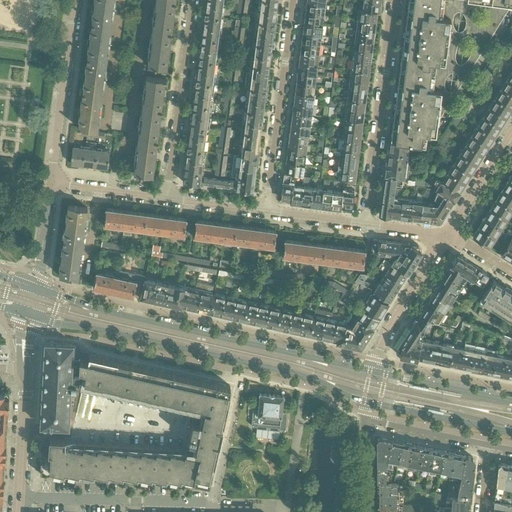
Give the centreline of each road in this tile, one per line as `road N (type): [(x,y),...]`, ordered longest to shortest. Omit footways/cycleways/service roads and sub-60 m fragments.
road 1 (residential): [(286,510),(17,499)]
road 2 (residential): [(366,223),(396,0)]
road 3 (residential): [(292,0),(265,211)]
road 4 (secondary): [(101,320),(307,367)]
road 5 (residential): [(166,198),(192,0)]
road 6 (residential): [(51,184),(74,0)]
road 7 (residential): [(447,234),(388,328),(376,372)]
road 8 (secondary): [(363,401),(511,432)]
road 9 (secondary): [(511,401),(376,372)]
road 10 (residential): [(17,499),(23,368)]
road 11 (residential): [(365,412),(487,445)]
road 12 (residential): [(447,234),(511,131)]
